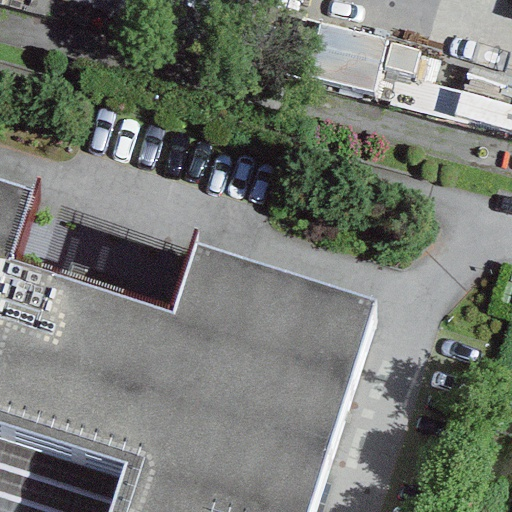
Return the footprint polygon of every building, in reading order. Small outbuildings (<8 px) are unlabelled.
[(202,0),(62,0),(193,33),(202,0)] [(370,93),(383,39),(319,23),(305,77),(370,93)] [(417,51),(390,44),(383,68),(411,75),(417,51)] [(459,108),(511,116),(511,87),(463,80),(459,108)] [(23,192),(0,184),(0,511),(300,511),(368,297),(193,242),(171,313),(1,260),(23,192)]
